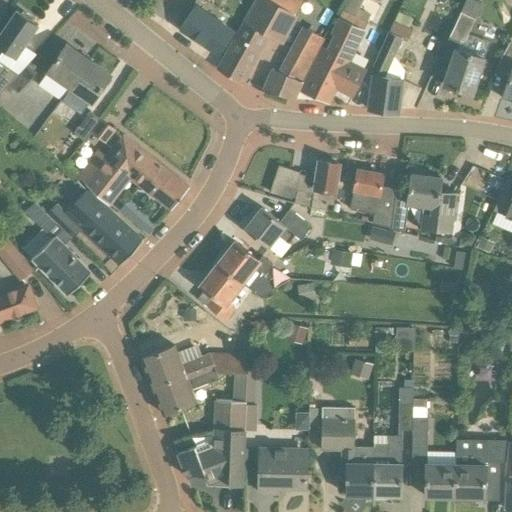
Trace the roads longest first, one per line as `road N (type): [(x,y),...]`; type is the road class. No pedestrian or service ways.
road 1 (residential): [(511,137),(241,118)]
road 2 (residential): [(100,314),(189,226),(224,171),(241,118)]
road 3 (residential): [(171,511),(100,314)]
road 4 (residential): [(241,118),(95,0)]
